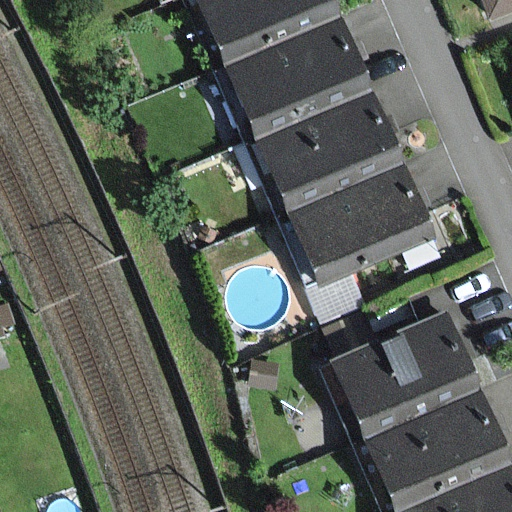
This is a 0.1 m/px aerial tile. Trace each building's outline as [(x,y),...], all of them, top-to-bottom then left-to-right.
[(343,39),(327,0),(236,0),(191,18),(220,88),(343,39)] [(511,0),(485,0),(497,31),(511,25),(511,0)] [(371,109),(343,39),(220,88),(248,159),(371,109)] [(400,179),(371,109),(248,159),(277,229),(400,179)] [(428,249),(400,179),(277,229),(306,299),(428,249)] [(478,397),(445,325),(328,378),(361,450),(478,397)] [(417,511),(511,470),(478,397),(361,450),(388,511),(417,511)] [(511,511),(511,472),(511,470),(417,511),(511,511)]
